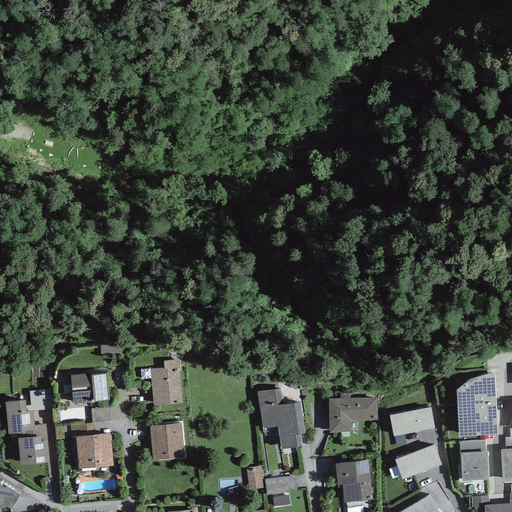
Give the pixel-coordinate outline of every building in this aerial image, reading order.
[(121,356),(121,346),(101,346),(101,355),(121,356)] [(180,362),(150,365),(154,408),(184,405),(180,362)] [(456,390),(458,436),(498,435),(494,374),(487,374),(470,379),(456,390)] [(109,376),(71,377),(73,421),(111,419),(109,376)] [(432,396),(390,404),(398,440),(416,436),(414,426),(437,422),(432,396)] [(378,400),(330,401),(330,435),(352,434),(352,423),(378,423),(378,400)] [(35,405),(5,407),(7,438),(37,436),(35,405)] [(294,405),(261,410),(264,430),(274,429),(277,453),(300,449),(294,405)] [(183,428),(151,430),(153,463),(185,462),(183,428)] [(112,435),(74,437),(77,470),(113,467),(112,435)] [(47,439),(19,441),(20,464),(49,462),(47,439)] [(420,449),(395,457),(402,476),(426,468),(420,449)] [(511,449),(500,450),(502,483),(511,482),(511,449)] [(461,452),(462,481),(489,480),(487,451),(461,452)] [(366,459),(339,463),(345,507),(373,503),(366,459)] [(249,464),(250,485),(264,485),(263,464),(249,464)] [(291,500),(290,486),(298,485),(297,470),(266,472),(267,493),(275,493),(275,500),(291,500)] [(14,511),(24,496),(0,482),(0,508),(3,508),(10,511),(14,511)] [(439,511),(430,496),(400,511),(439,511)] [(511,511),(511,503),(484,505),(484,511),(511,511)]
